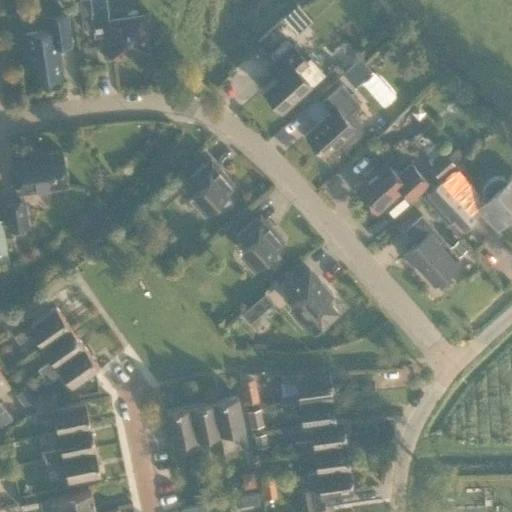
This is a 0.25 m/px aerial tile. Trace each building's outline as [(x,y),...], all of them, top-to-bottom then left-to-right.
[(100,10),(98,0),(78,0),(82,26),(93,24),(94,34),(109,31),(112,53),(146,48),(145,37),(147,37),(145,24),(143,25),(141,14),(103,20),(101,10),(100,10)] [(287,12),(299,28),(315,16),(302,0),(287,12)] [(70,41),(66,11),(46,14),(48,28),(22,32),(27,60),(29,60),(32,78),(38,77),(42,80),(51,79),(53,75),(62,73),(57,43),(70,41)] [(340,27),(326,38),(336,50),(350,38),(340,27)] [(279,106),(308,80),(311,84),(324,72),(309,55),(306,58),(292,43),(268,64),(276,74),(262,86),(279,106)] [(371,69),(360,56),(342,72),(353,85),(371,69)] [(359,102),(340,81),(319,100),(329,111),(305,132),(323,153),(353,126),(344,116),(359,102)] [(62,152),(61,149),(32,153),(32,152),(13,155),(18,190),(67,183),(64,165),(66,162),(65,154),(62,152)] [(454,163),(445,153),(430,166),(439,176),(454,163)] [(210,156),(205,161),(186,177),(195,187),(191,191),(206,208),(212,203),(217,209),(230,198),(224,192),(234,183),(210,156)] [(398,174),(385,159),(355,186),(375,209),(400,187),(409,198),(428,181),(411,162),(398,174)] [(441,177),(422,194),(447,222),(452,217),(462,228),(476,216),(475,215),(480,210),(495,227),(504,219),(507,223),(511,218),(511,172),(507,177),(503,173),(501,175),(498,175),(495,175),(492,176),(490,177),(487,178),(485,181),(484,183),(482,186),(482,188),(481,191),(481,193),(480,194),(483,198),(475,206),(471,210),(454,192),(441,177)] [(181,187),(173,178),(154,196),(162,205),(181,187)] [(28,225),(24,197),(1,200),(6,228),(28,225)] [(260,211),(254,216),(235,232),(244,242),(240,246),(255,263),(261,258),(266,264),(279,253),(273,247),(283,238),(260,211)] [(442,236),(421,212),(403,228),(415,241),(403,252),(412,263),(414,261),(434,282),(456,262),(437,240),(442,236)] [(309,266),(303,271),(284,288),(293,297),(289,301),(304,318),(301,321),(312,333),(321,325),(322,326),(340,311),(328,297),(332,293),(317,276),(309,266)] [(271,300),(263,291),(240,311),(248,320),(271,300)] [(42,343),(69,324),(55,304),(13,333),(18,340),(33,330),(42,343)] [(83,343),(69,324),(42,343),(51,356),(37,366),(42,373),(83,343)] [(97,363),(83,343),(42,373),(46,379),(61,369),(70,383),(97,363)] [(279,393),(280,401),(331,394),(328,370),(295,374),(297,391),(279,393)] [(0,371),(0,407),(3,405),(0,401),(0,390),(9,384),(0,371)] [(258,397),(253,376),(239,379),(243,400),(258,397)] [(38,399),(26,383),(15,391),(25,405),(28,403),(38,399)] [(212,398),(219,431),(235,428),(238,445),(247,443),(236,394),(212,398)] [(334,418),(334,417),(331,394),(280,401),(281,409),(299,406),(301,423),(309,422),(309,421),(334,418)] [(212,398),(189,403),(199,453),(207,452),(203,434),(219,431),(212,398)] [(57,430),(89,423),(84,399),(34,409),(36,418),(53,414),(57,430)] [(199,453),(189,403),(165,408),(172,441),(188,437),(191,455),(199,453)] [(263,423),(259,406),(246,408),(250,426),(263,423)] [(342,416),(334,417),(334,418),(309,421),(309,422),(311,437),(294,440),(295,447),(345,441),(342,416)] [(43,449),(44,457),(94,446),(89,423),(57,430),(60,445),(43,449)] [(267,443),(264,431),(253,433),(256,446),(267,443)] [(315,469),(348,464),(345,441),(295,447),(296,455),(313,453),(315,469)] [(99,470),(94,446),(44,457),(46,464),(63,461),(66,477),(99,470)] [(307,486),(292,488),(295,509),(308,507),(308,511),(310,511),(320,511),(320,507),(325,506),(323,493),(352,489),(348,464),(315,469),(305,470),(307,486)] [(264,476),(267,495),(280,493),(276,474),(264,476)] [(59,504),(61,511),(95,511),(96,511),(91,488),(40,499),(42,508),(59,504)] [(37,505),(35,492),(19,495),(21,508),(37,505)] [(245,492),(233,494),(235,505),(247,503),(245,492)]
